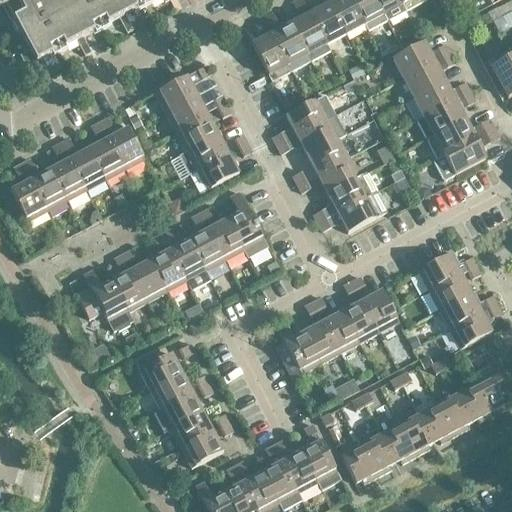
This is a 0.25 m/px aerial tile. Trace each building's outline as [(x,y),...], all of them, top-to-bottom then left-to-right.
[(0,0),(0,7),(4,6),(13,21),(29,52),(19,57),(20,58),(32,81),(46,74),(40,62),(58,52),(76,42),(84,58),(88,56),(91,54),(83,39),(100,29),(118,20),(127,35),(134,32),(125,16),(143,7),(155,0),(161,0),(164,4),(169,2),(172,0),(51,0),(45,3),(43,0),(0,0)] [(174,0),(172,0),(169,2),(175,14),(180,12),(174,0)] [(329,54),(326,47),(310,16),(301,0),(300,0),(291,5),(300,21),(290,26),(310,63),(310,64),(329,54)] [(364,27),(349,0),(337,0),(338,1),(328,6),(345,37),(364,27)] [(349,0),(364,27),(368,33),(387,23),(374,0),(349,0)] [(406,13),(398,0),(374,0),(387,23),(406,13)] [(398,0),(406,13),(426,2),(424,0),(398,0)] [(511,14),(507,5),(496,11),(500,19),(511,14)] [(328,6),(310,16),(326,47),(345,37),(328,6)] [(468,8),(462,11),(466,20),(473,17),(468,8)] [(310,63),(290,26),(281,31),(273,16),(263,21),(291,73),(310,63)] [(271,84),(291,73),(263,21),(254,26),(262,41),(251,47),(271,84)] [(478,21),(467,26),(472,34),(482,29),(478,21)] [(392,62),(402,81),(450,56),(445,47),(429,56),(423,45),(392,62)] [(388,47),(377,53),(381,61),(391,56),(388,47)] [(507,99),(511,96),(511,60),(507,51),(487,62),(507,99)] [(412,100),(444,83),(439,74),(455,66),(450,56),(402,81),(412,100)] [(360,66),(347,73),(352,82),(365,76),(360,66)] [(165,116),(197,99),(191,89),(211,78),(207,69),(186,79),(154,96),(165,116)] [(354,83),(343,88),(349,100),(360,94),(354,83)] [(454,102),(470,93),(466,85),(450,94),(444,83),(412,100),(422,119),(454,102)] [(454,102),(422,119),(415,123),(425,142),(464,121),(460,113),(476,105),(470,93),(454,102)] [(207,118),(197,99),(165,116),(175,135),(207,118)] [(217,113),(227,108),(223,99),(213,104),(217,113)] [(283,100),(278,103),(283,112),(288,109),(283,100)] [(275,149),(327,121),(316,101),(285,118),(291,130),(271,141),(275,149)] [(232,117),(227,108),(217,113),(222,122),(232,117)] [(306,157),(337,141),(346,136),(335,117),(327,121),(275,149),(280,159),(301,148),(306,157)] [(137,118),(129,122),(134,132),(142,128),(137,118)] [(185,154),(217,137),(207,118),(175,135),(185,154)] [(107,120),(98,125),(104,135),(112,131),(107,120)] [(436,161),(494,130),(488,120),(469,130),(464,121),(425,142),(436,161)] [(104,135),(98,125),(90,130),(94,140),(104,135)] [(142,129),(135,132),(140,142),(147,138),(142,129)] [(494,130),(436,161),(432,163),(443,183),(485,160),(479,149),(498,139),(494,130)] [(107,141),(124,173),(144,162),(127,131),(107,141)] [(178,158),(189,177),(227,157),(217,137),(185,154),(178,158)] [(238,151),(248,146),(243,138),(233,143),(238,151)] [(69,141),(60,146),(65,156),(73,151),(69,141)] [(124,173),(107,141),(88,151),(105,183),(124,173)] [(347,160),(337,141),(306,157),(316,177),(347,160)] [(65,156),(60,146),(51,150),(57,160),(65,156)] [(253,155),(248,146),(238,151),(243,160),(253,155)] [(152,148),(144,152),(148,160),(156,156),(152,148)] [(88,151),(69,162),(86,194),(105,183),(88,151)] [(227,157),(189,177),(199,197),(238,177),(227,157)] [(316,177),(326,196),(358,180),(347,160),(316,177)] [(30,162),(21,166),(26,176),(35,172),(30,162)] [(66,204),(86,194),(69,162),(49,172),(66,204)] [(26,176),(21,166),(13,171),(18,181),(26,176)] [(30,183),(47,214),(66,204),(49,172),(38,178),(35,172),(26,176),(30,183)] [(291,179),(296,188),(305,182),(301,174),(291,179)] [(399,174),(391,178),(393,185),(402,181),(399,174)] [(316,226),(375,195),(365,176),(358,180),(326,196),(332,208),(312,218),(316,226)] [(403,180),(391,187),(395,195),(402,197),(410,192),(403,180)] [(305,182),(296,188),(301,197),(310,192),(305,182)] [(27,225),(47,214),(30,183),(10,193),(27,225)] [(422,189),(416,192),(418,194),(422,202),(431,197),(428,191),(422,189)] [(227,222),(244,254),(248,261),(268,250),(238,195),(229,200),(238,216),(227,222)] [(386,215),(375,195),(316,226),(321,236),(341,225),(347,236),(386,215)] [(121,196),(113,201),(118,211),(126,206),(121,196)] [(179,200),(168,206),(174,218),(185,212),(179,200)] [(207,211),(199,216),(204,225),(212,221),(207,211)] [(204,225),(199,216),(190,220),(195,230),(204,225)] [(244,254),(227,222),(208,232),(225,264),(244,254)] [(169,232),(160,236),(165,245),(173,241),(169,232)] [(205,274),(225,264),(208,232),(189,242),(205,274)] [(156,250),(165,245),(160,236),(152,241),(156,250)] [(209,281),(205,274),(189,242),(169,253),(186,284),(190,291),(209,281)] [(130,252),(122,257),(127,265),(135,261),(130,252)] [(169,253),(150,263),(167,294),(186,284),(169,253)] [(127,265),(122,257),(113,261),(118,270),(127,265)] [(428,294),(460,277),(449,257),(417,274),(428,294)] [(466,274),(476,268),(472,260),(462,265),(466,274)] [(148,305),(167,294),(150,263),(131,273),(148,305)] [(275,264),(266,269),(271,278),(280,274),(275,264)] [(481,277),(476,268),(466,274),(471,283),(481,277)] [(134,325),(128,315),(111,283),(101,289),(93,273),(83,278),(114,336),(118,333),(120,335),(131,329),(130,327),(134,325)] [(128,315),(148,305),(131,273),(111,283),(128,315)] [(439,314),(470,296),(460,277),(428,294),(439,314)] [(360,280),(351,284),(356,295),(365,290),(360,280)] [(356,295),(351,284),(342,289),(348,299),(356,295)] [(361,304),(378,335),(398,325),(381,293),(361,304)] [(481,316),(470,296),(439,314),(449,333),(481,316)] [(487,312),(497,307),(493,299),(482,304),(487,312)] [(339,356),(359,346),(342,314),(331,320),(321,300),(312,304),(339,356)] [(320,366),(339,356),(312,304),(303,309),(313,329),(303,334),(320,366)] [(359,346),(378,335),(361,304),(342,314),(359,346)] [(502,316),(497,307),(487,312),(492,321),(502,316)] [(492,336),(481,316),(449,333),(460,353),(492,336)] [(300,377),(320,366),(303,334),(292,340),(284,324),(275,329),(300,377)] [(135,335),(124,341),(128,348),(139,342),(135,335)] [(414,338),(407,342),(412,352),(419,348),(414,338)] [(499,339),(486,346),(492,358),(505,351),(499,339)] [(103,347),(85,357),(91,369),(109,359),(103,347)] [(192,357),(188,348),(178,353),(183,362),(192,357)] [(149,393),(181,376),(171,356),(159,363),(153,352),(133,363),(149,393)] [(427,357),(417,362),(423,371),(432,367),(427,357)] [(511,404),(501,385),(509,381),(500,364),(472,378),(477,386),(493,419),(507,411),(505,407),(511,404)] [(398,379),(402,387),(410,383),(406,375),(398,379)] [(149,393),(160,413),(192,396),(181,376),(149,393)] [(198,392),(208,387),(204,379),(194,384),(198,392)] [(393,392),(402,387),(398,379),(389,384),(393,392)] [(355,381),(337,389),(341,399),(359,392),(355,381)] [(480,426),(493,419),(477,386),(457,397),(472,424),(477,421),(480,426)] [(213,396),(208,387),(198,392),(203,401),(213,396)] [(192,396),(160,413),(170,432),(202,415),(192,396)] [(367,396),(360,399),(364,407),(371,403),(367,396)] [(438,407),(455,439),(469,432),(466,427),(472,424),(457,397),(438,407)] [(364,407),(360,399),(350,404),(354,412),(364,407)] [(116,400),(109,404),(114,411),(121,408),(116,400)] [(6,402),(0,406),(0,422),(14,413),(6,402)] [(441,447),(455,439),(438,407),(418,417),(433,445),(438,443),(441,447)] [(170,432),(180,452),(212,435),(202,415),(170,432)] [(329,416),(320,421),(325,431),(334,426),(329,416)] [(219,431),(229,425),(224,417),(214,422),(219,431)] [(399,427),(416,460),(430,452),(428,448),(433,445),(418,417),(399,427)] [(234,435),(229,425),(219,431),(224,440),(234,435)] [(299,452),(317,486),(321,493),(340,482),(320,443),(312,427),(301,433),(306,441),(305,447),(306,449),(299,452)] [(402,467),(416,460),(399,427),(380,438),(394,465),(399,463),(402,467)] [(334,429),(326,434),(334,450),(343,446),(334,429)] [(360,448),(377,480),(392,473),(389,468),(394,465),(380,438),(376,431),(357,441),(360,448)] [(223,455),(212,435),(180,452),(191,472),(223,455)] [(281,443),(272,448),(298,496),(317,486),(299,452),(292,456),(291,454),(286,452),(281,443)] [(298,496),(272,448),(264,452),(273,469),(261,475),(278,506),(298,496)] [(363,488),(377,480),(360,448),(340,458),(355,486),(361,483),(363,488)] [(267,511),(278,506),(261,475),(251,480),(243,464),(233,469),(256,511),(267,511)] [(223,495),(231,511),(256,511),(233,469),(225,473),(234,489),(223,495)] [(206,511),(231,511),(223,495),(212,501),(203,484),(194,489),(206,511)]
